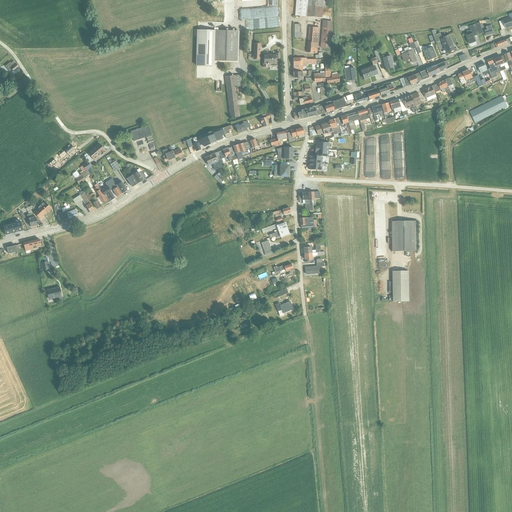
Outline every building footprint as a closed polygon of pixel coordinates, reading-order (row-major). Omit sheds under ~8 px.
[(243,18),(279,16),(278,0),(259,0),(260,6),(242,7),(243,18)] [(296,0),(295,16),(322,18),(323,8),(323,7),(328,7),(328,0),(296,0)] [(279,16),(269,17),(271,24),(280,23),(279,16)] [(503,20),(505,28),(511,26),(511,20),(511,17),(503,20)] [(486,36),(494,33),(489,19),(485,20),(487,26),(486,26),(487,30),(485,30),(486,36)] [(322,20),(320,48),(330,48),(331,40),(332,21),(322,20)] [(482,28),(480,23),(470,27),(471,30),(467,32),(468,35),(467,36),(470,44),(476,42),(474,36),(483,33),(482,28)] [(308,42),(307,53),(317,53),(319,28),(310,27),(309,42),(308,42)] [(214,61),(215,30),(201,30),(196,30),(196,36),(196,66),(197,66),(201,66),(214,66),(214,61)] [(215,30),(214,61),(237,61),(238,31),(215,30)] [(434,31),(432,31),(436,43),(440,41),(438,37),(442,36),(441,33),(436,35),(434,31)] [(444,38),(441,39),(447,53),(455,50),(449,35),(444,37),(444,38)] [(417,48),(414,42),(414,43),(412,38),(408,39),(410,44),(411,47),(409,48),(408,47),(404,49),(405,53),(401,54),(404,62),(411,59),(413,63),(417,61),(413,50),(412,50),(411,49),(413,48),(413,49),(417,48)] [(511,42),(510,38),(495,44),(497,48),(511,42)] [(426,50),(424,51),(428,61),(437,57),(432,44),(425,47),(426,50)] [(264,58),(262,58),(263,67),(269,67),(269,64),(275,64),(275,62),(276,62),(276,59),(280,59),(280,53),(275,53),(275,55),(272,55),(272,54),(268,54),(267,54),(267,55),(266,55),(264,55),(264,58)] [(505,55),(495,59),(500,72),(503,80),(507,79),(503,70),(509,68),(505,55)] [(391,56),(382,59),(382,60),(385,70),(393,68),(392,64),(393,63),(391,56)] [(300,72),(308,71),(308,69),(302,69),(302,67),(306,67),(308,64),(313,64),(312,59),(306,59),(306,58),(293,58),(293,70),(294,70),(300,70),(300,72)] [(500,72),(495,59),(494,58),(487,61),(490,68),(488,69),(493,80),(498,78),(496,73),(500,72)] [(10,62),(5,66),(11,73),(13,71),(19,67),(14,61),(11,63),(10,62)] [(447,61),(437,65),(440,72),(448,69),(447,67),(449,66),(447,61)] [(485,63),(478,66),(481,74),(483,73),(484,75),(489,73),(485,63)] [(374,65),(361,71),(364,79),(377,74),(374,65)] [(440,72),(437,65),(432,66),(426,69),(427,70),(430,77),(440,72)] [(352,79),(352,80),(356,80),(354,68),(350,68),(349,66),(344,67),(345,69),(344,69),(346,80),(352,79)] [(430,77),(427,70),(422,72),(422,71),(419,72),(420,73),(421,72),(424,80),(430,77)] [(469,70),(463,73),(468,84),(476,81),(479,87),(483,85),(481,80),(478,75),(473,77),(469,70)] [(300,72),(294,72),(294,78),(298,78),(298,79),(299,79),(303,79),(303,75),(306,75),(306,76),(311,76),(310,71),(308,71),(300,72)] [(326,77),(325,71),(320,72),(320,73),(319,73),(313,73),(314,82),(323,81),(323,83),(318,84),(319,87),(326,86),(326,77)] [(332,78),(326,78),(327,84),(334,83),(334,84),(336,83),(336,82),(340,82),(338,74),(337,74),(337,72),(332,73),(332,74),(331,74),(331,75),(332,78)] [(421,72),(420,73),(407,78),(407,77),(404,78),(399,79),(403,88),(411,85),(424,80),(421,72)] [(458,75),(456,76),(457,78),(460,84),(462,83),(462,85),(465,84),(467,90),(470,89),(468,84),(463,73),(458,75)] [(242,75),(225,77),(227,92),(230,118),(240,117),(238,103),(236,87),(239,87),(244,86),(242,75)] [(453,77),(445,80),(451,92),(454,98),(458,96),(453,85),(456,83),(454,79),(457,78),(456,76),(456,75),(453,76),(453,77)] [(445,80),(432,86),(435,93),(442,90),(443,93),(447,91),(448,93),(449,93),(451,97),(453,96),(451,92),(445,80)] [(383,86),(378,88),(381,95),(394,91),(392,84),(383,87),(383,86)] [(375,89),(366,91),(369,99),(379,96),(376,86),(374,87),(375,89)] [(435,93),(432,86),(432,87),(423,91),(426,99),(427,99),(436,94),(435,93)] [(305,92),(304,87),(302,88),(302,92),(293,93),(294,97),(293,97),(293,100),(294,100),(298,100),(297,96),(305,96),(305,97),(303,98),(303,99),(299,99),(300,105),(304,104),(312,102),(310,95),(309,96),(309,95),(306,95),(306,94),(305,94),(304,92),(305,92)] [(361,93),(354,95),(356,103),(368,100),(365,90),(363,91),(365,96),(362,97),(361,93)] [(418,93),(412,95),(416,106),(422,104),(418,93)] [(412,95),(402,99),(406,109),(411,107),(413,113),(415,112),(416,114),(418,113),(416,106),(412,95)] [(502,96),(470,112),(473,118),(475,123),(508,107),(509,106),(507,102),(505,103),(504,100),(506,98),(505,95),(503,97),(502,96)] [(339,99),(332,101),(335,110),(346,106),(344,98),(339,100),(339,99)] [(406,109),(402,99),(398,100),(398,99),(391,102),(389,103),(392,110),(393,109),(394,113),(402,111),(404,117),(408,116),(406,109)] [(317,105),(314,106),(317,115),(334,110),(332,101),(326,103),(322,104),(322,106),(318,107),(317,105)] [(388,103),(381,105),(384,116),(386,115),(385,113),(391,111),(388,103)] [(314,106),(306,109),(308,117),(317,115),(314,106)] [(378,115),(376,106),(367,109),(369,115),(373,114),(375,120),(378,120),(376,115),(378,115)] [(308,117),(306,109),(301,111),(302,112),(298,113),(298,112),(293,113),(295,120),(308,117)] [(366,109),(357,112),(359,120),(363,132),(366,131),(365,129),(363,122),(370,120),(366,109)] [(261,119),(260,119),(261,124),(262,124),(264,127),(269,125),(267,119),(270,119),(270,112),(260,116),(261,119)] [(357,112),(346,116),(351,131),(353,130),(356,129),(355,126),(358,124),(357,120),(359,120),(357,112)] [(341,117),(338,118),(341,125),(345,124),(346,126),(344,127),(345,129),(346,128),(348,133),(344,133),(344,136),(352,134),(351,131),(346,116),(341,117)] [(387,116),(384,117),(386,124),(395,121),(394,117),(388,119),(387,116)] [(341,125),(338,118),(328,121),(329,122),(332,132),(334,138),(339,137),(338,134),(340,133),(341,135),(340,135),(341,137),(344,136),(344,133),(341,125)] [(246,128),(244,122),(235,125),(238,133),(247,130),(246,128)] [(329,122),(315,127),(316,131),(317,135),(323,133),(324,135),(327,133),(328,134),(329,133),(330,134),(331,133),(331,132),(332,132),(329,122)] [(146,137),(151,135),(152,135),(149,126),(130,132),(134,141),(146,137)] [(223,130),(225,134),(229,133),(228,130),(231,129),(230,126),(223,128),(223,130)] [(298,136),(299,138),(305,137),(302,127),(290,130),(291,132),(292,138),(298,136)] [(225,134),(223,130),(213,133),(215,140),(218,139),(218,140),(222,139),(221,136),(225,135),(225,134)] [(277,138),(279,146),(283,144),(282,140),(287,139),(285,131),(276,133),(277,138)] [(207,136),(197,141),(199,146),(203,144),(204,147),(208,145),(207,144),(210,143),(207,136)] [(199,146),(197,141),(196,137),(193,139),(195,144),(194,145),(196,151),(201,149),(199,146)] [(279,146),(277,138),(270,140),(271,146),(272,146),(272,147),(279,146)] [(257,146),(256,141),(255,139),(250,141),(252,148),(250,149),(252,153),(261,150),(260,145),(257,146)] [(248,142),(238,145),(242,156),(248,154),(247,149),(250,148),(248,142)] [(99,144),(87,153),(94,160),(105,151),(99,144)] [(57,163),(58,164),(72,152),(72,151),(75,149),(71,145),(62,153),(61,151),(58,154),(59,156),(47,165),(50,169),(52,167),(57,163)] [(242,156),(238,145),(233,147),(235,153),(236,153),(238,160),(242,159),(242,156)] [(172,150),(172,151),(175,158),(182,154),(179,146),(175,148),(176,150),(173,151),(172,150)] [(232,147),(228,148),(232,159),(234,165),(238,163),(236,155),(234,156),(232,147)] [(228,148),(214,153),(221,168),(223,167),(221,163),(225,161),(225,162),(229,160),(229,161),(232,159),(228,148)] [(175,158),(172,151),(168,152),(167,149),(162,151),(164,155),(165,154),(166,155),(163,156),(164,158),(163,158),(165,162),(175,158)] [(221,168),(214,153),(205,158),(209,166),(213,164),(214,166),(213,166),(215,171),(221,168)] [(293,154),(278,153),(278,159),(290,160),(290,163),(292,163),(292,160),(293,160),(293,157),(293,154)] [(309,155),(309,163),(322,163),(322,156),(315,156),(309,155)] [(414,158),(414,178),(424,178),(424,158),(414,158)] [(88,169),(91,167),(88,162),(83,165),(83,166),(80,168),(79,168),(80,170),(81,169),(82,171),(80,172),(81,174),(84,173),(83,172),(86,171),(88,169)] [(57,163),(52,167),(56,172),(61,168),(58,164),(57,163)] [(134,172),(131,173),(138,183),(146,178),(141,172),(139,173),(136,170),(134,172)] [(131,173),(127,175),(129,177),(127,178),(132,187),(138,183),(131,173)] [(80,175),(75,179),(78,183),(79,185),(86,181),(84,178),(81,174),(80,175)] [(215,176),(214,177),(220,184),(222,185),(225,182),(217,174),(215,176)] [(104,196),(100,189),(93,179),(91,180),(93,183),(96,188),(94,189),(96,192),(97,192),(100,196),(98,197),(96,198),(100,204),(102,203),(107,201),(104,196)] [(122,194),(115,183),(112,179),(106,183),(107,185),(110,190),(112,189),(113,190),(117,197),(122,194)] [(118,181),(115,183),(122,194),(127,190),(122,181),(120,183),(118,181)] [(107,185),(100,189),(104,196),(107,194),(111,201),(115,198),(110,190),(107,185)] [(100,204),(96,198),(93,193),(92,192),(90,194),(89,192),(86,194),(83,189),(82,190),(83,191),(88,200),(91,199),(92,200),(93,199),(94,202),(93,202),(97,209),(101,206),(100,204)] [(88,200),(83,191),(79,193),(80,195),(68,202),(73,206),(75,204),(76,205),(83,200),(86,206),(85,207),(87,209),(88,209),(90,213),(94,210),(88,200)] [(308,205),(308,209),(308,211),(313,210),(312,205),(315,204),(314,199),(320,198),(320,192),(308,193),(309,200),(308,200),(309,205),(308,205)] [(39,208),(34,213),(41,220),(44,217),(42,216),(45,213),(51,208),(45,202),(44,204),(43,203),(38,208),(39,208)] [(26,204),(24,205),(26,208),(28,212),(29,214),(27,215),(29,224),(30,223),(31,227),(38,225),(35,216),(26,204)] [(58,215),(57,215),(59,221),(61,220),(78,214),(76,209),(73,210),(72,207),(66,210),(65,207),(62,209),(63,212),(58,213),(58,215)] [(283,213),(283,215),(291,213),(289,208),(272,213),(273,216),(275,215),(283,213)] [(305,228),(314,227),(317,227),(316,220),(314,220),(313,217),(300,218),(301,225),(305,225),(305,228)] [(21,221),(15,223),(17,232),(23,230),(21,221)] [(400,221),(391,221),(392,251),(416,251),(416,221),(400,221)] [(15,223),(9,225),(11,233),(17,232),(15,223)] [(276,224),(261,229),(263,233),(275,229),(276,230),(274,231),(275,233),(287,229),(285,223),(280,224),(277,226),(276,224)] [(11,233),(9,225),(3,226),(6,235),(11,233)] [(287,229),(275,233),(269,235),(270,238),(276,236),(277,238),(289,234),(287,229)] [(39,239),(24,243),(26,251),(33,249),(37,248),(37,247),(41,246),(39,239)] [(268,240),(261,243),(265,256),(272,253),(271,248),(268,240)] [(304,254),(321,252),(320,246),(324,245),(324,242),(315,242),(316,250),(312,250),(312,247),(304,248),(304,254)] [(15,246),(7,248),(8,254),(12,253),(12,255),(17,254),(18,257),(21,257),(18,245),(15,246)] [(48,261),(41,263),(42,270),(50,269),(48,261)] [(322,262),(316,263),(317,267),(305,268),(306,274),(320,273),(320,267),(324,266),(324,262),(322,262)] [(277,266),(274,267),(276,273),(285,270),(286,272),(293,269),(291,264),(284,266),(284,265),(277,267),(277,266)] [(408,271),(392,271),(393,301),(409,301),(408,271)] [(73,283),(71,284),(74,288),(75,289),(74,290),(77,294),(80,292),(76,286),(76,287),(73,283)] [(60,287),(47,290),(49,299),(62,296),(60,287)] [(286,288),(276,292),(278,297),(288,293),(287,290),(286,288)] [(280,303),(275,305),(280,316),(283,315),(283,313),(293,309),(290,301),(281,305),(280,303)]
